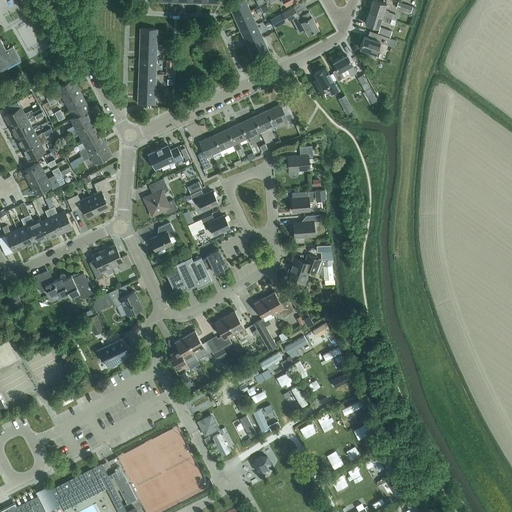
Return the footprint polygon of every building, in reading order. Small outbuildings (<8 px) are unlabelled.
[(244,0),(236,0),(228,4),(234,18),(250,11),(244,0)] [(385,14),(382,13),(386,3),(376,0),(372,0),(369,11),(391,19),(393,14),(386,11),(385,14)] [(397,2),(395,8),(414,14),(416,8),(403,4),(397,2)] [(286,22),(293,18),(296,25),(295,25),(299,33),(306,30),(308,34),(318,29),(312,16),(311,16),(309,11),(302,15),(299,17),(293,7),(282,13),(286,22)] [(256,24),(250,11),(234,18),(240,31),(256,24)] [(378,28),(381,18),(384,19),(383,21),(394,25),(396,20),(391,19),(369,11),(365,24),(378,28)] [(281,14),(270,19),(273,25),(284,19),(281,14)] [(262,38),(256,24),(240,31),(247,45),(262,38)] [(390,37),(391,31),(380,27),(378,33),(390,37)] [(156,44),(157,29),(140,28),(139,43),(156,44)] [(368,37),(364,36),(359,49),(367,51),(366,54),(373,56),(374,53),(376,54),(379,42),(394,47),(396,40),(389,38),(370,32),(368,37)] [(0,70),(20,60),(13,46),(6,49),(0,38),(0,70)] [(262,38),(247,45),(253,58),(268,51),(262,38)] [(156,44),(139,43),(139,58),(156,59),(156,44)] [(165,50),(165,58),(173,59),(173,50),(165,50)] [(352,65),(347,55),(333,63),(337,69),(332,72),(338,81),(344,77),(341,71),(347,68),(351,76),(356,73),(352,65)] [(156,59),(139,58),(138,73),(155,74),(156,59)] [(333,81),(325,67),(314,73),(317,78),(311,81),(318,94),(324,91),(322,88),(327,85),(332,94),(338,90),(333,81)] [(138,73),(138,88),(155,88),(155,74),(138,73)] [(371,103),(376,100),(362,75),(357,78),(371,103)] [(73,78),(57,87),(61,94),(77,86),(73,78)] [(61,94),(65,102),(81,93),(77,86),(61,94)] [(154,104),(155,88),(138,88),(137,103),(154,104)] [(65,102),(69,109),(85,101),(81,93),(65,102)] [(85,101),(69,109),(73,117),(86,110),(87,110),(89,109),(85,101)] [(290,113),(285,116),(280,104),(266,110),(274,126),(286,120),(288,125),(294,122),(290,113)] [(350,104),(344,108),(345,109),(347,113),(353,109),(351,105),(350,104)] [(31,109),(31,110),(24,114),(20,107),(5,116),(11,127),(42,110),(39,105),(31,109)] [(33,129),(29,123),(44,114),(42,110),(11,127),(17,138),(33,129)] [(86,110),(73,117),(70,118),(74,125),(67,129),(69,134),(93,121),(87,110),(86,110)] [(274,126),(266,110),(253,116),(260,132),(274,126)] [(260,132),(253,116),(239,123),(247,138),(260,132)] [(69,134),(72,138),(79,134),(83,141),(99,132),(93,121),(69,134)] [(236,150),(241,148),(238,142),(247,138),(239,123),(226,129),(233,144),(236,150)] [(36,136),(33,129),(17,138),(23,149),(46,137),(45,136),(43,132),(36,136)] [(212,135),(220,151),(233,144),(226,129),(212,135)] [(83,141),(86,148),(79,151),(81,156),(105,143),(99,132),(83,141)] [(212,154),(214,159),(222,155),(220,151),(212,135),(199,141),(203,151),(197,154),(203,169),(205,168),(210,165),(206,157),(212,154)] [(41,145),(48,141),(46,137),(23,149),(29,160),(45,152),(41,145)] [(84,160),(91,156),(95,163),(111,154),(105,143),(81,156),(82,156),(78,158),(80,162),(84,160)] [(170,150),(167,145),(148,154),(155,169),(174,160),(176,163),(183,160),(177,147),(170,150)] [(300,155),(287,156),(288,171),(288,172),(289,174),(289,175),(290,175),(291,176),(292,176),(293,177),(294,176),(295,176),(296,176),(297,175),(297,174),(297,173),(298,172),(298,171),(297,170),(309,170),(308,157),(313,156),(312,145),(299,146),(300,155)] [(75,160),(69,163),(72,169),(78,166),(77,164),(75,160)] [(223,162),(218,165),(221,171),(226,168),(223,162)] [(27,179),(43,171),(39,163),(23,171),(27,179)] [(47,178),(43,171),(27,179),(31,187),(47,178)] [(51,186),(47,178),(31,187),(35,194),(51,186)] [(105,178),(94,184),(98,192),(90,195),(99,213),(109,208),(102,193),(110,189),(105,178)] [(152,216),(165,210),(167,214),(178,209),(174,201),(168,203),(163,192),(169,190),(163,178),(148,185),(152,194),(144,197),(152,216)] [(198,181),(187,186),(191,194),(201,189),(202,189),(198,181)] [(204,195),(201,189),(191,194),(190,194),(195,205),(199,203),(202,210),(218,203),(213,191),(204,195)] [(324,189),(314,191),(315,200),(325,199),(324,189)] [(298,191),(299,197),(291,198),(292,211),(309,210),(309,201),(313,201),(312,190),(298,191)] [(67,199),(72,211),(82,206),(88,218),(99,213),(90,195),(80,200),(77,194),(67,199)] [(24,202),(20,204),(23,211),(24,214),(25,217),(30,215),(28,211),(27,209),(24,202)] [(65,211),(57,214),(54,207),(49,209),(61,233),(72,227),(65,211)] [(49,218),(42,221),(41,222),(48,235),(49,238),(61,233),(49,209),(45,211),(49,218)] [(212,214),(201,219),(205,229),(210,227),(214,235),(230,227),(224,215),(214,220),(212,214)] [(293,223),(293,224),(292,226),(292,229),(294,231),(294,237),(315,235),(313,221),(320,221),(320,214),(306,216),(306,222),(293,223)] [(30,215),(25,217),(36,241),(48,235),(41,222),(42,221),(40,219),(33,222),(30,215)] [(191,215),(185,218),(188,224),(194,221),(191,215)] [(21,219),(24,226),(17,229),(25,246),(36,241),(25,217),(21,219)] [(158,227),(161,234),(150,239),(156,251),(173,243),(169,236),(175,233),(170,222),(158,227)] [(7,225),(2,227),(0,228),(0,232),(1,234),(5,233),(6,235),(13,251),(25,246),(17,229),(10,233),(7,225)] [(325,245),(320,246),(321,260),(327,259),(327,265),(332,265),(332,263),(333,263),(331,244),(325,245)] [(127,254),(121,257),(115,245),(103,250),(112,267),(118,264),(120,270),(132,264),(127,254)] [(228,266),(218,248),(206,254),(208,257),(202,260),(201,257),(193,261),(191,257),(168,268),(170,271),(166,273),(173,288),(184,289),(185,289),(185,288),(186,288),(186,287),(186,286),(186,285),(190,283),(192,287),(197,285),(198,288),(212,281),(206,269),(212,266),(215,273),(228,266)] [(95,260),(89,263),(97,279),(103,276),(101,272),(112,267),(103,250),(92,255),(95,260)] [(286,278),(304,284),(309,270),(315,272),(320,260),(307,256),(305,262),(293,258),(286,278)] [(327,265),(323,266),(324,279),(333,279),(332,265),(327,265)] [(60,276),(60,277),(54,281),(48,269),(40,273),(34,276),(41,292),(47,289),(50,296),(58,292),(61,297),(69,293),(71,297),(79,294),(81,298),(95,292),(88,277),(86,278),(83,272),(76,276),(75,273),(67,277),(65,274),(65,273),(64,273),(63,272),(62,272),(61,273),(60,274),(60,275),(60,276)] [(127,294),(125,291),(127,291),(125,285),(108,292),(115,307),(122,304),(127,315),(142,308),(134,291),(127,294)] [(5,289),(11,304),(20,300),(13,286),(5,289)] [(283,316),(287,314),(294,310),(288,299),(281,303),(274,292),(264,297),(273,314),(279,310),(283,316)] [(254,303),(267,326),(271,323),(267,317),(273,314),(264,297),(254,303)] [(243,336),(248,333),(235,311),(225,317),(234,333),(240,330),(243,336)] [(94,335),(103,330),(96,314),(87,319),(94,335)] [(301,316),(296,318),(300,325),(305,322),(303,319),(301,316)] [(222,336),(217,338),(223,348),(232,343),(228,336),(234,333),(225,317),(214,323),(222,336)] [(318,334),(331,326),(326,318),(313,326),(318,334)] [(268,348),(274,345),(261,323),(256,327),(268,348)] [(206,341),(202,343),(195,330),(185,336),(198,359),(211,351),(206,341)] [(298,354),(303,351),(300,345),(306,341),(302,335),(285,344),(288,351),(295,348),(298,354)] [(128,358),(125,351),(126,347),(131,344),(127,336),(98,350),(103,362),(106,361),(109,367),(128,358)] [(179,369),(198,359),(185,336),(175,342),(179,349),(170,354),(179,369)] [(326,347),(331,362),(339,360),(335,344),(326,347)] [(269,374),(291,362),(282,346),(260,358),(269,374)] [(218,351),(222,358),(227,355),(223,348),(218,351)] [(222,358),(218,351),(213,354),(217,361),(222,358)] [(301,358),(295,361),(303,375),(309,371),(301,358)] [(240,380),(260,371),(256,363),(236,372),(240,380)] [(185,371),(179,374),(183,382),(189,379),(185,371)] [(345,391),(351,388),(344,371),(337,374),(345,391)] [(302,404),(309,399),(298,382),(291,386),(302,404)] [(220,390),(222,397),(240,391),(237,384),(220,390)] [(263,429),(271,425),(261,405),(254,408),(263,429)] [(242,438),(257,431),(249,411),(234,418),(242,438)] [(201,425),(203,430),(209,432),(218,427),(211,415),(202,420),(201,425)] [(306,436),(318,430),(312,419),(300,425),(306,436)] [(362,437),(371,432),(366,422),(356,426),(362,437)] [(356,444),(347,448),(352,457),(360,453),(356,444)] [(385,447),(365,459),(369,465),(389,453),(385,447)] [(337,448),(327,454),(334,467),(345,461),(337,448)] [(268,452),(254,453),(256,469),(270,467),(268,452)] [(371,466),(377,476),(388,469),(383,459),(371,466)] [(350,468),(356,476),(364,471),(359,462),(350,468)] [(119,511),(137,511),(135,508),(128,511),(125,511),(101,464),(16,507),(14,503),(0,511),(45,511),(59,505),(56,499),(101,476),(119,511)] [(119,477),(116,471),(112,473),(127,504),(135,499),(123,475),(119,477)] [(396,472),(383,479),(387,489),(392,487),(396,495),(405,491),(396,472)] [(410,495),(395,509),(398,511),(403,511),(406,509),(409,511),(419,503),(410,495)] [(363,498),(345,507),(347,511),(368,511),(370,511),(363,498)]
